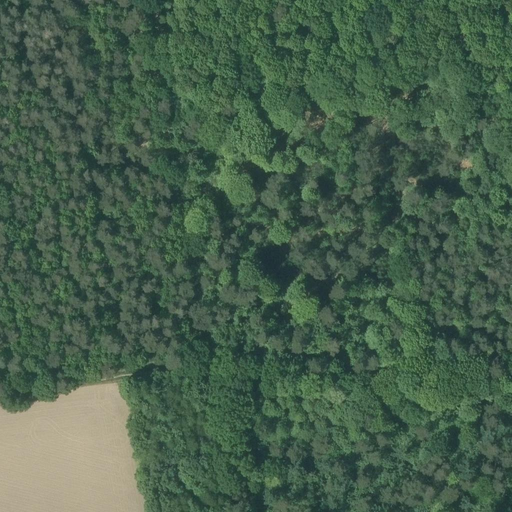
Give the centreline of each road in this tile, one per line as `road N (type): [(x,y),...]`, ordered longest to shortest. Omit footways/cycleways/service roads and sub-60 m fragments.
road 1 (track): [(412,373),(217,373),(207,366),(146,0)]
road 2 (track): [(0,390),(194,361),(207,366)]
